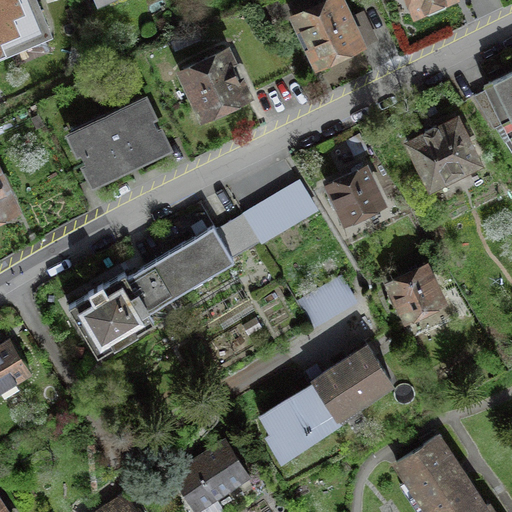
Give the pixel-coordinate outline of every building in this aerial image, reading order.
[(0,0),(0,51),(46,31),(32,0),(0,0)] [(339,0),(328,0),(296,15),(297,17),(295,19),(298,27),(301,26),(317,60),(360,41),(361,44),(375,38),(362,10),(347,17),(339,0)] [(409,0),(415,12),(442,0),(409,0)] [(224,49),(183,68),(205,114),(246,94),(224,49)] [(0,88),(0,101),(85,62),(82,50),(0,88)] [(511,69),(488,81),(491,86),(473,94),(493,126),(495,125),(511,152),(511,69)] [(165,145),(144,100),(72,134),(94,179),(165,145)] [(476,160),(456,119),(438,128),(436,124),(424,130),(426,134),(411,142),(431,182),(476,160)] [(382,201),(365,165),(328,183),(333,193),(327,196),(332,208),(339,205),(346,219),(382,201)] [(0,214),(13,208),(0,180),(0,214)] [(260,239),(315,206),(299,181),(244,214),(260,239)] [(243,212),(216,229),(202,206),(172,221),(180,235),(188,230),(192,236),(159,257),(127,276),(125,271),(103,283),(102,282),(88,290),(89,292),(68,304),(97,354),(154,320),(148,310),(233,259),(232,256),(260,239),(244,214),(243,212)] [(443,299),(425,263),(389,281),(394,292),(388,295),(393,306),(400,303),(407,317),(443,299)] [(355,298),(341,276),(299,302),(312,323),(355,298)] [(0,390),(30,372),(9,337),(0,342),(0,390)] [(392,380),(366,342),(313,378),(315,381),(266,411),(286,442),(336,413),(337,415),(392,380)] [(474,511),(484,506),(436,434),(396,460),(408,478),(409,477),(428,506),(427,507),(430,511),(474,511)] [(249,474),(224,438),(172,472),(196,508),(249,474)] [(138,511),(126,493),(96,511),(138,511)]
